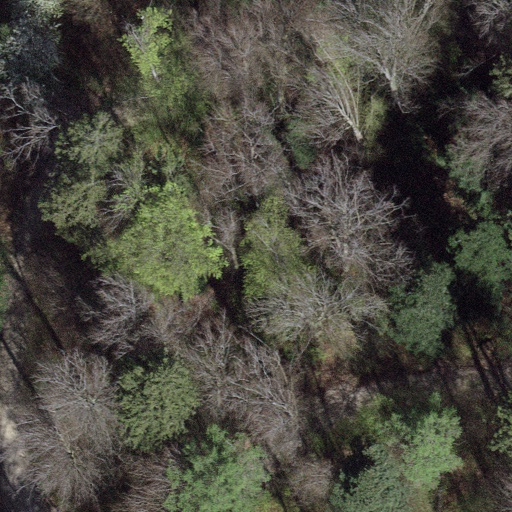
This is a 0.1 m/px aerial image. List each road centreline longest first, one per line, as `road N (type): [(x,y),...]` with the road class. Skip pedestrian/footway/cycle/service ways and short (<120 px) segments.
road 1 (track): [(511,12),(269,46),(129,93),(42,177),(6,345),(6,480),(26,511)]
road 2 (track): [(193,511),(260,446),(383,394),(511,374)]
